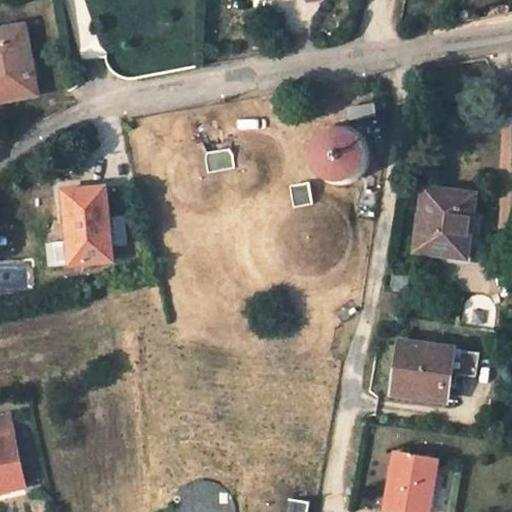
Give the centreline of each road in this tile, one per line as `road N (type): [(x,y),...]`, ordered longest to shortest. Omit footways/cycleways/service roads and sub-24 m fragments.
road 1 (residential): [(511,34),(108,104),(68,118),(0,165)]
road 2 (unknown): [(499,36),(496,235),(473,264),(449,271)]
